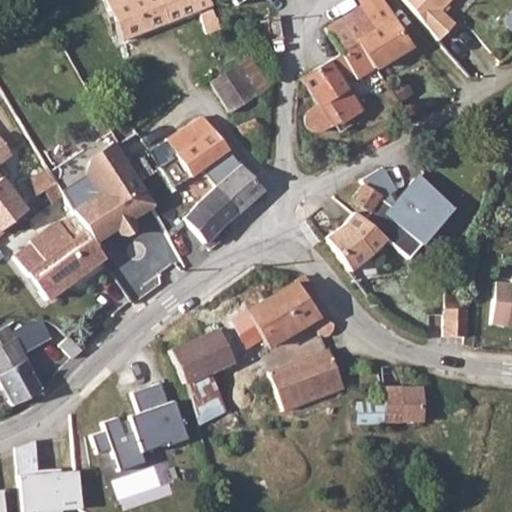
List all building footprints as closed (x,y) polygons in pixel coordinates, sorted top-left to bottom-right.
[(61,0),(35,0),(46,20),(67,9),(61,0)] [(220,27),(208,0),(103,0),(119,40),(197,8),(206,33),(220,27)] [(356,0),(359,4),(364,12),(384,0),(383,0),(356,0)] [(384,0),(364,12),(374,27),(357,39),(374,66),(409,44),(391,18),(394,17),(384,0)] [(296,111),(309,130),(331,117),(335,123),(338,121),(358,108),(341,79),(351,73),(356,79),(374,66),(357,39),(374,27),(364,12),(359,4),(322,27),(339,53),(298,78),(311,102),(296,111)] [(235,64),(208,80),(213,90),(226,112),(253,95),(235,64)] [(358,108),(338,121),(343,130),(359,153),(379,140),(358,108)] [(199,115),(165,138),(192,177),(200,172),(215,191),(200,202),(219,223),(234,210),(262,189),(256,181),(199,115)] [(253,115),(234,127),(241,138),(260,127),(253,115)] [(72,215),(90,241),(111,228),(114,232),(119,234),(122,234),(125,233),(128,230),(129,228),(129,225),(129,223),(127,219),(151,204),(134,178),(133,176),(126,163),(116,146),(113,142),(88,157),(84,172),(97,192),(69,209),(72,215)] [(141,154),(126,163),(133,176),(134,178),(150,168),(141,154)] [(150,168),(134,178),(151,204),(170,191),(154,166),(150,168)] [(22,178),(28,194),(54,185),(48,168),(22,178)] [(1,183),(0,183),(0,226),(23,211),(6,190),(1,183)] [(361,185),(350,201),(367,213),(379,196),(361,185)] [(182,217),(177,219),(202,242),(219,223),(200,202),(182,217)] [(341,225),(322,239),(347,272),(369,256),(383,240),(351,213),(341,225)] [(11,255),(43,299),(102,257),(90,241),(72,215),(58,224),(54,219),(27,239),(30,243),(11,255)] [(216,324),(162,349),(178,382),(185,405),(190,420),(216,411),(204,370),(229,358),(232,364),(245,358),(240,348),(253,341),(257,346),(309,315),(301,305),(297,295),(305,291),(295,277),(216,324)] [(511,326),(511,278),(494,277),(490,324),(511,326)] [(466,337),(469,309),(444,307),(442,335),(466,337)] [(328,330),(315,320),(311,329),(311,334),(313,338),(319,339),(324,337),(328,330)] [(5,324),(0,326),(0,387),(9,403),(41,385),(5,324)] [(68,334),(55,344),(69,361),(81,350),(68,334)] [(126,351),(102,370),(109,388),(115,388),(127,416),(151,407),(146,394),(178,382),(162,349),(131,362),(126,351)] [(320,350),(259,372),(272,409),(334,389),(320,350)] [(414,385),(394,388),(394,419),(415,418),(414,385)] [(375,388),(375,401),(375,420),(394,419),(394,388),(375,388)] [(190,420),(185,405),(167,411),(177,447),(196,441),(190,420)] [(36,442),(14,444),(19,511),(71,511),(80,511),(77,468),(38,471),(36,442)]
